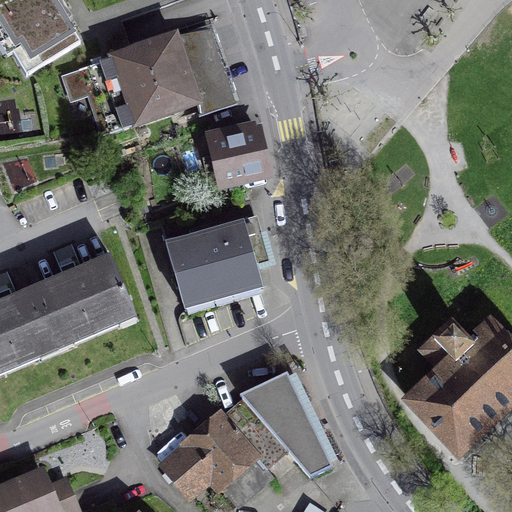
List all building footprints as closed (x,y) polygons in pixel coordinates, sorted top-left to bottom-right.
[(0,0),(0,19),(19,51),(13,54),(26,76),(80,44),(53,0),(0,0)] [(176,38),(61,77),(68,98),(86,92),(102,137),(196,105),(200,117),(236,105),(211,31),(177,43),(176,38)] [(253,125),(205,137),(218,191),(266,179),(253,125)] [(250,201),(161,227),(186,312),(263,290),(252,252),(264,249),(250,201)] [(32,291),(57,351),(135,318),(109,258),(32,291)] [(0,374),(57,351),(32,291),(0,303),(0,374)] [(511,350),(491,328),(472,345),(452,324),(423,351),(444,373),(412,402),(459,452),(505,408),(511,401),(511,350)] [(332,468),(287,374),(240,397),(244,402),(223,420),(224,421),(190,450),(190,451),(168,469),(183,486),(204,468),(238,507),(272,478),(265,469),(286,450),(310,478),(332,468)] [(42,473),(0,491),(0,511),(78,511),(69,489),(62,493),(58,484),(48,488),(42,473)] [(303,511),(329,511),(311,500),(303,511)]
